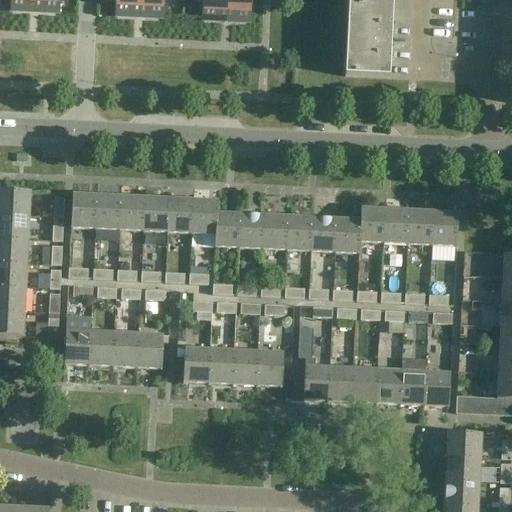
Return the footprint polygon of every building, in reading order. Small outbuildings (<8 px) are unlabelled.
[(9,0),(9,12),(34,13),(34,0),(9,0)] [(59,0),(34,0),(34,13),(58,15),(59,0)] [(139,18),(139,0),(114,0),(114,17),(139,18)] [(139,0),(139,18),(163,20),(164,0),(139,0)] [(226,23),(226,0),(201,0),(201,22),(226,23)] [(226,0),(226,23),(250,24),(251,0),(226,0)] [(348,0),(348,9),(392,11),(392,0),(348,0)] [(389,81),(389,80),(392,11),(348,9),(344,79),(389,81)] [(0,217),(29,219),(30,194),(0,192),(0,217)] [(95,233),(96,198),(72,196),(70,232),(95,233)] [(119,234),(120,199),(96,198),(95,233),(119,234)] [(143,235),(144,200),(120,199),(119,234),(143,235)] [(167,237),(168,201),(144,200),(143,235),(167,237)] [(62,221),(63,202),(53,201),(52,220),(62,221)] [(191,238),(192,202),(168,201),(167,237),(191,238)] [(216,216),(217,204),(192,202),(191,238),(214,239),(215,239),(216,216)] [(383,247),(385,212),(360,211),(359,223),(360,223),(359,246),(360,246),(383,247)] [(407,248),(409,213),(385,212),(383,247),(407,248)] [(431,249),(433,214),(409,213),(407,248),(431,249)] [(433,214),(431,249),(456,250),(457,215),(433,214)] [(215,239),(214,239),(213,251),(238,252),(240,217),(216,216),(215,239)] [(29,219),(0,217),(0,241),(28,243),(29,219)] [(240,217),(238,252),(262,253),(264,218),(240,217)] [(264,218),(262,253),(286,254),(288,219),(264,218)] [(310,256),(312,220),(288,219),(286,254),(310,256)] [(334,257),(336,221),(312,220),(310,256),(334,257)] [(360,223),(359,223),(336,221),(334,257),(359,258),(360,246),(359,246),(360,223)] [(61,245),(62,226),(52,225),(51,245),(61,245)] [(0,265),(27,267),(28,243),(0,241),(0,265)] [(60,269),(61,249),(50,249),(50,268),(60,269)] [(511,256),(503,256),(502,281),(511,281),(511,256)] [(27,267),(0,265),(0,289),(26,291),(27,267)] [(68,281),(87,282),(87,272),(69,271),(68,281)] [(92,282),(112,283),(112,273),(93,272),(92,282)] [(49,293),(59,293),(60,273),(49,273),(49,293)] [(116,284),(136,285),(136,274),(117,274),(116,284)] [(140,285),(160,286),(160,275),(141,274),(140,285)] [(164,286),(184,287),(184,276),(165,275),(164,286)] [(189,277),(188,287),(208,288),(208,277),(189,277)] [(511,281),(502,281),(501,305),(511,305),(511,281)] [(213,287),(213,288),(212,297),(232,298),(232,288),(213,287)] [(236,288),(236,298),(255,299),(256,289),(236,288)] [(0,313),(24,315),(26,291),(0,289),(0,313)] [(92,290),(73,289),(72,299),(91,301),(92,290)] [(260,300),(280,301),(280,290),(261,289),(260,300)] [(116,292),(97,291),(96,301),(115,302),(116,292)] [(284,301),(303,302),(304,292),(285,291),(284,301)] [(140,293),(121,292),(120,302),(140,303),(140,293)] [(308,302),(327,303),(328,293),(309,292),(308,302)] [(164,294),(145,293),(144,303),(164,304),(164,294)] [(333,293),(332,303),(351,304),(352,294),(333,293)] [(357,294),(356,304),(375,305),(376,295),(357,294)] [(381,295),(380,306),(399,306),(400,296),(381,295)] [(58,317),(59,297),(49,297),(48,316),(58,317)] [(405,297),(404,307),(423,307),(424,297),(405,297)] [(428,308),(447,309),(448,298),(428,298),(428,308)] [(212,315),(212,305),(192,304),(192,315),(212,315)] [(235,317),(236,306),(216,305),(216,316),(235,317)] [(511,305),(501,305),(500,329),(511,329),(511,305)] [(260,308),(241,307),(240,317),(260,318),(260,308)] [(284,309),(264,308),(264,318),(283,319),(284,309)] [(331,321),(332,311),(313,310),(312,321),(331,321)] [(351,312),(337,311),(336,321),(351,322),(355,322),(356,312),(351,312)] [(0,338),(23,340),(24,315),(0,313),(0,338)] [(380,314),(361,313),(360,323),(379,324),(380,314)] [(404,314),(385,314),(384,324),(404,325),(404,314)] [(428,315),(408,315),(408,325),(427,326),(428,315)] [(452,317),(432,316),(432,326),(451,327),(452,317)] [(47,321),(46,341),(57,341),(58,322),(47,321)] [(511,329),(500,329),(498,353),(511,353),(511,329)] [(88,369),(90,334),(65,333),(64,368),(88,369)] [(113,335),(90,334),(88,369),(112,370),(113,335)] [(113,335),(112,370),(135,372),(137,337),(113,335)] [(135,372),(160,373),(161,338),(137,337),(135,372)] [(184,351),(182,386),(207,387),(209,352),(184,351)] [(233,353),(209,352),(207,387),(232,388),(233,353)] [(256,390),(258,354),(233,353),(232,388),(256,390)] [(511,353),(498,353),(497,377),(511,377),(511,353)] [(283,356),(258,354),(256,390),(281,391),(283,356)] [(304,369),(303,404),(327,405),(329,370),(304,369)] [(353,371),(329,370),(327,405),(351,406),(353,371)] [(377,372),(353,371),(351,406),(375,408),(377,372)] [(401,373),(377,372),(375,408),(399,409),(401,373)] [(425,374),(401,373),(399,409),(423,410),(425,374)] [(450,376),(425,374),(423,410),(448,411),(450,376)] [(511,377),(497,377),(496,401),(506,402),(511,401),(511,377)] [(456,399),(455,416),(465,417),(466,399),(456,399)] [(466,399),(465,417),(475,417),(476,400),(466,399)] [(476,400),(475,417),(485,417),(486,400),(476,400)] [(486,400),(485,417),(495,418),(496,401),(486,400)] [(496,401),(495,418),(505,418),(506,402),(496,401)] [(482,436),(446,435),(445,459),(481,461),(482,436)] [(501,443),(500,462),(510,463),(511,443),(501,443)] [(444,484),(479,485),(481,461),(445,459),(444,484)] [(500,467),(498,486),(509,487),(510,468),(500,467)] [(443,508),(478,510),(479,485),(444,484),(443,508)] [(498,510),(508,511),(509,491),(499,491),(498,510)]
